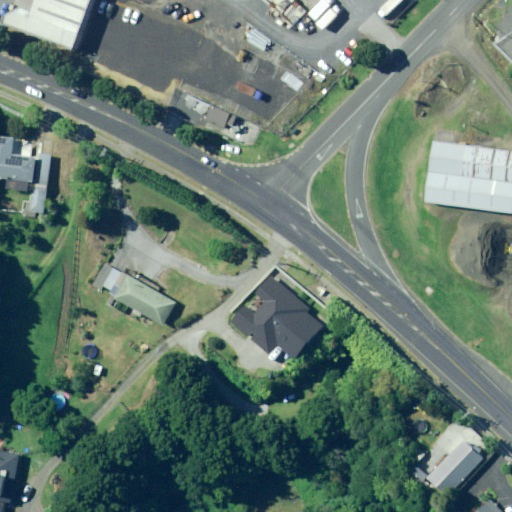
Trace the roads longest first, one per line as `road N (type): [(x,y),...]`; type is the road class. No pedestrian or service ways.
road 1 (secondary): [(265,203),(193,157),(0,67)]
road 2 (secondary): [(384,83),(359,148),(357,208),(413,323)]
road 3 (secondary): [(413,323),(265,203)]
road 4 (residential): [(265,203),(384,83)]
road 5 (secondary): [(511,418),(413,323)]
